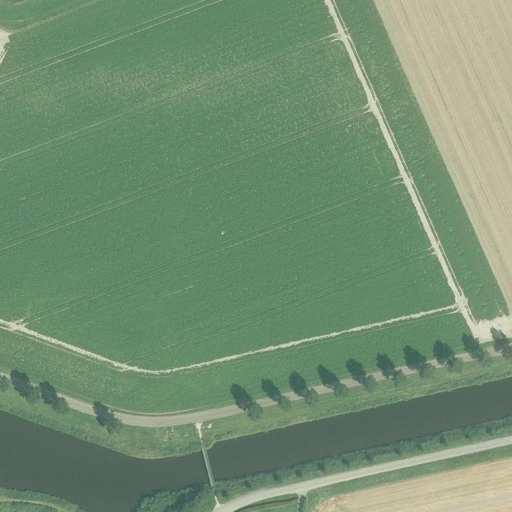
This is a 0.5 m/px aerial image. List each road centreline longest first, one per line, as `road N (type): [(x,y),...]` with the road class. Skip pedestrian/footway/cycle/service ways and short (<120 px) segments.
road 1 (track): [(511,347),(195,417)]
road 2 (unclassified): [(222,511),(284,490),(511,440)]
road 3 (track): [(195,417),(125,420),(0,376)]
